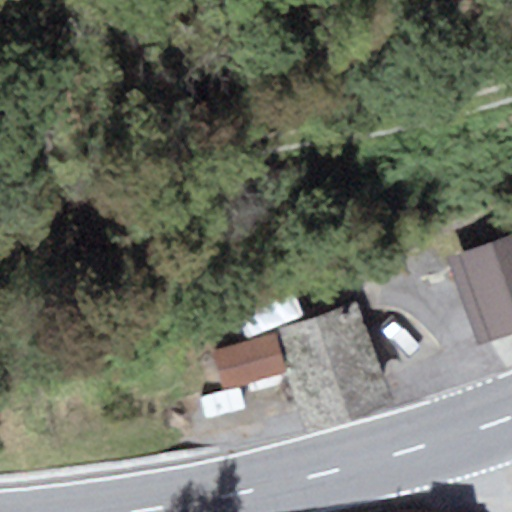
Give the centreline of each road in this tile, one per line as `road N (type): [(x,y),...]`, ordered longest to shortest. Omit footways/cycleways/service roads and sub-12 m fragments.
road 1 (track): [(0,162),(80,176),(341,137),(511,91)]
road 2 (primary): [(140,511),(284,485),(511,418)]
